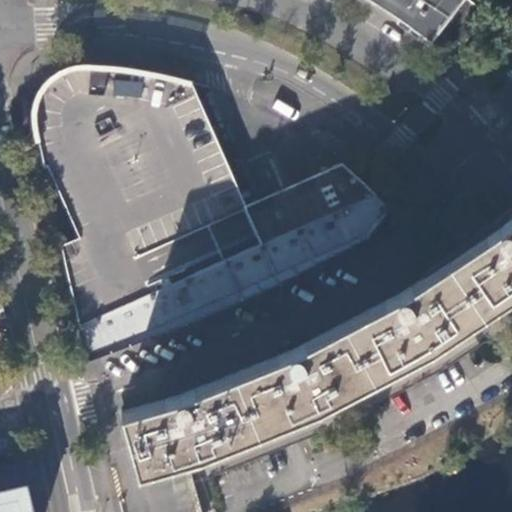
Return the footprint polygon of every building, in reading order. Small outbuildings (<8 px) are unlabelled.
[(372,0),(400,18),(431,41),(440,29),(461,0),(372,0)] [(470,0),(461,0),(440,29),(463,47),(488,14),(470,0)] [(35,123),(39,141),(45,165),(49,163),(81,237),(63,245),(81,324),(226,260),(213,231),(232,223),(245,252),(318,220),(311,206),(289,216),(285,207),(307,197),(301,182),(286,148),(263,158),(238,99),(208,87),(180,79),(162,75),(147,72),(92,65),(75,66),(59,73),(52,78),(47,83),(42,88),(36,101),(35,108),(35,123)] [(318,220),(378,194),(375,191),(359,175),(343,163),(301,182),(307,197),(285,207),(289,216),(311,206),(318,220)] [(318,220),(332,254),(363,240),(391,209),(378,194),(318,220)] [(479,231),(435,264),(475,317),(511,293),(511,205),(503,212),(479,231)] [(226,260),(81,324),(86,348),(89,361),(110,351),(194,322),(215,313),(266,290),(287,279),(332,254),(318,220),(245,252),(226,260)] [(213,231),(226,260),(245,252),(232,223),(213,231)] [(431,347),(475,317),(435,264),(398,290),(301,342),(264,357),(182,390),(122,408),(132,442),(139,471),(186,458),(202,453),(260,430),(315,409),(431,347)] [(0,511),(29,511),(26,491),(4,496),(0,496),(0,511)]
